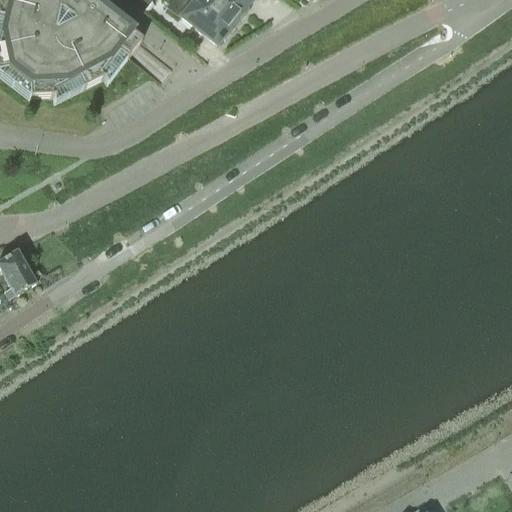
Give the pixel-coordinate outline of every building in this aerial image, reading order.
[(140,46),(81,0),(0,0),(0,81),(28,104),(29,103),(29,102),(52,102),(53,108),(53,109),(103,84),(105,89),(106,90),(134,55),(140,46)] [(146,0),(120,0),(121,0),(142,17),(147,10),(152,4),(146,0)] [(222,42),(224,44),(236,29),(200,0),(196,0),(180,21),(216,50),(222,42)] [(200,0),(236,29),(249,13),(246,11),(252,4),(247,0),(200,0)] [(16,256),(0,266),(0,279),(10,295),(4,299),(8,306),(36,287),(16,256)]
